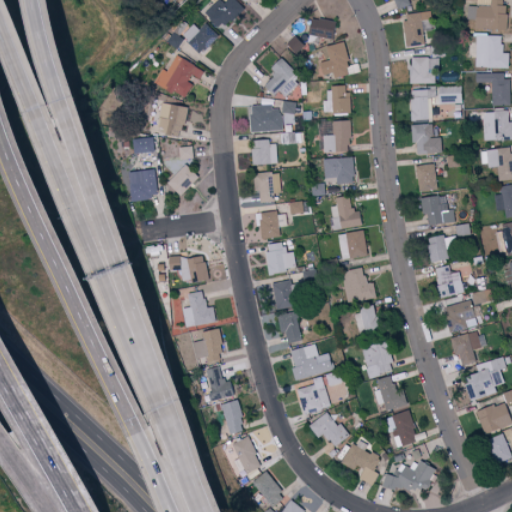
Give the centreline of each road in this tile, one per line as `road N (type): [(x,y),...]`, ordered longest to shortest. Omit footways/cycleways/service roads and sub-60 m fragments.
road 1 (residential): [(482,504),(461,511),(345,504),(307,474),(267,396),(240,275),(221,117),(233,70),(303,0)]
road 2 (residential): [(485,511),(439,396),(398,240),(379,61),(360,0)]
road 3 (motorway): [(177,438),(41,0)]
road 4 (motorway): [(184,511),(48,228),(0,108)]
road 5 (motorway): [(177,438),(54,138)]
road 6 (secondary): [(158,511),(0,361)]
road 7 (motorway): [(0,357),(73,511)]
road 8 (motorway): [(54,138),(0,0)]
